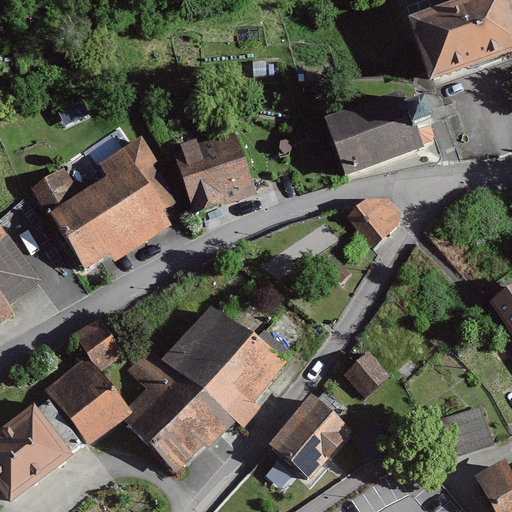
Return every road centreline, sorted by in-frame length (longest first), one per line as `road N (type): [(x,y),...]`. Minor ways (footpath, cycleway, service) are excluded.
road 1 (residential): [(0,373),(105,301),(252,223),(384,185),(450,176)]
road 2 (residential): [(196,511),(306,384),(450,176)]
